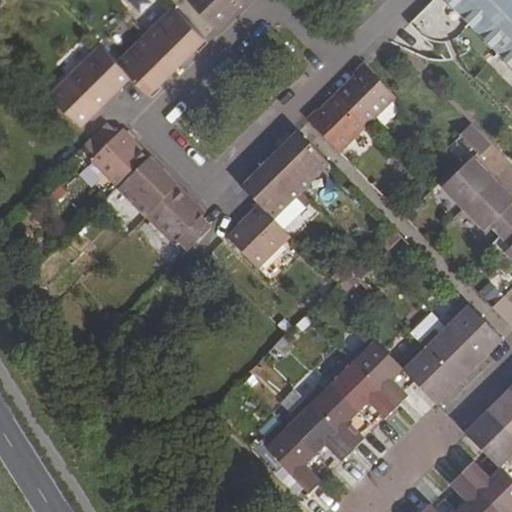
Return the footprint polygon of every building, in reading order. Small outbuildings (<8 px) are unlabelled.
[(189,0),(216,27),(243,0),(189,0)] [(442,0),(497,56),(511,70),(511,8),(504,0),(442,0)] [(175,7),(147,34),(177,65),(205,37),(175,7)] [(147,34),(118,62),(132,75),(149,93),(177,65),(147,34)] [(101,45),(69,77),(50,94),(81,125),(99,107),(132,75),(118,62),(101,45)] [(365,67),(337,95),(367,125),(376,116),(391,101),(395,97),(373,75),(365,67)] [(337,95),(309,122),(340,153),(367,125),(337,95)] [(385,125),(400,110),(391,101),(376,116),(385,125)] [(108,123),(85,146),(96,156),(91,160),(117,187),(149,156),(122,129),(117,134),(108,123)] [(471,125),(460,136),(481,157),(491,146),(486,140),(471,125)] [(299,132),(270,160),(301,191),(329,162),(299,132)] [(149,156),(117,187),(146,215),(177,185),(149,156)] [(477,161),(474,158),(442,189),(463,209),(489,185),(479,174),(485,169),(477,161)] [(270,160),(243,188),(260,206),(273,218),(301,191),(270,160)] [(495,178),(485,169),(479,174),(489,185),(495,178)] [(505,190),(495,178),(489,185),(499,195),(505,190)] [(177,185),(146,215),(173,245),(178,240),(188,250),(211,228),(200,217),(204,213),(177,185)] [(511,204),(511,196),(505,190),(499,195),(489,185),(463,209),(485,232),(491,227),(500,236),(511,224),(511,205),(511,204)] [(283,229),(311,201),(301,191),(273,218),(283,229)] [(260,206),(228,237),(242,253),(259,268),(290,236),(283,229),(273,218),(260,206)] [(511,224),(500,236),(511,247),(506,253),(511,259),(511,224)] [(511,304),(504,295),(492,307),(511,327),(511,304)] [(456,319),(448,328),(476,357),(485,348),(490,354),(504,340),(465,301),(451,316),(456,319)] [(430,311),(408,330),(420,343),(441,324),(430,311)] [(435,330),(421,344),(460,383),(472,372),(467,366),(476,357),(448,328),(440,335),(435,330)] [(366,345),(350,359),(397,407),(408,396),(404,393),(392,381),(404,371),(377,342),(370,348),(366,345)] [(417,360),(404,371),(415,381),(433,399),(441,391),(447,397),(460,383),(421,344),(412,355),(417,360)] [(485,348),(476,357),(481,362),(490,354),(485,348)] [(476,357),(467,366),(472,372),(481,362),(476,357)] [(341,377),(332,385),(360,413),(370,403),(382,415),(385,419),(397,407),(350,359),(336,373),(341,377)] [(321,388),(307,403),(354,450),(366,438),(362,435),(350,423),(360,413),(332,385),(325,392),(321,388)] [(511,393),(509,390),(500,399),(505,405),(511,397),(511,393)] [(441,391),(433,399),(438,405),(447,397),(441,391)] [(500,399),(487,412),(511,437),(511,397),(505,405),(500,399)] [(296,420),(289,428),(317,456),(327,446),(339,457),(343,461),(354,450),(307,403),(293,418),(296,420)] [(511,437),(487,412),(474,424),(479,430),(471,438),(487,455),(499,468),(511,456),(511,458),(511,437)] [(289,428),(286,424),(269,440),(281,464),(307,489),(311,493),(322,481),(318,477),(307,465),(317,456),(289,428)] [(474,424),(466,433),(471,438),(479,430),(474,424)] [(473,461),(462,473),(499,511),(511,511),(511,480),(499,468),(489,478),(477,466),(473,461)] [(499,511),(462,473),(451,483),(455,488),(467,501),(457,511),(499,511)]
